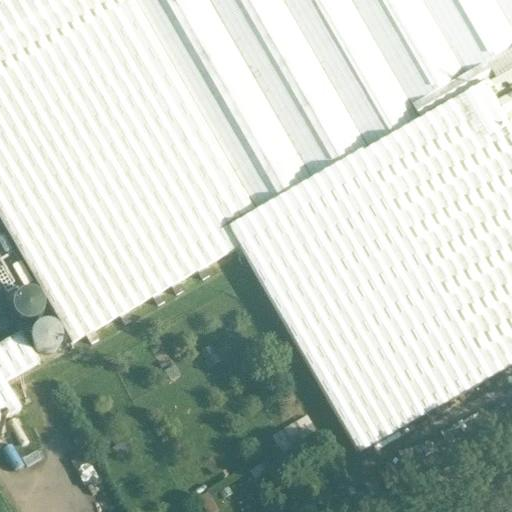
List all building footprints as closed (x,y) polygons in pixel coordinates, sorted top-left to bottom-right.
[(138,0),(0,0),(0,79),(134,2),(138,0)] [(138,0),(134,2),(255,214),(366,150),(279,0),(138,0)] [(419,123),(348,0),(279,0),(366,150),(368,153),(419,123)] [(511,33),(492,0),(348,0),(419,123),(485,86),(495,104),(504,99),(485,66),(511,50),(511,33)] [(511,0),(492,0),(511,33),(511,0)] [(134,2),(0,79),(0,220),(72,345),(238,249),(227,230),(255,214),(134,2)] [(511,50),(485,66),(504,99),(511,94),(511,50)] [(419,123),(368,153),(366,150),(255,214),(227,230),(238,249),(358,457),(511,368),(511,132),(495,104),(485,86),(419,123)] [(511,94),(504,99),(495,104),(511,132),(511,94)] [(218,270),(199,281),(204,290),(223,280),(218,270)] [(197,289),(189,294),(191,297),(199,293),(197,289)] [(3,319),(32,322),(34,296),(6,293),(3,319)] [(21,336),(0,347),(0,423),(21,412),(5,384),(38,365),(21,336)] [(306,418),(272,439),(283,456),(317,435),(306,418)]
